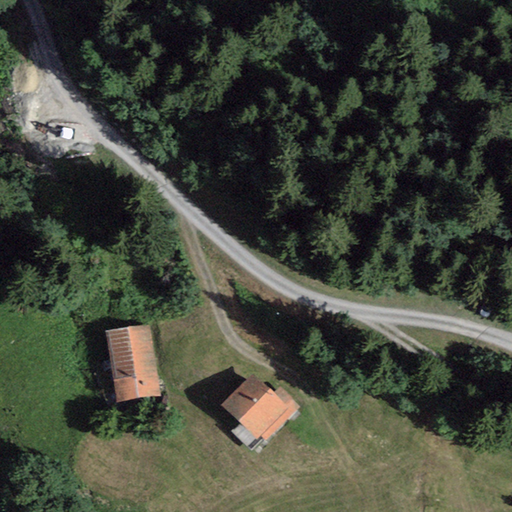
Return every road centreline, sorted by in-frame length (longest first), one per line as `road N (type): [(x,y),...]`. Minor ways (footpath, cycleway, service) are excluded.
road 1 (track): [(29,0),(93,122),(254,266),(299,293),(349,309),(511,340)]
road 2 (track): [(361,311),(511,414)]
